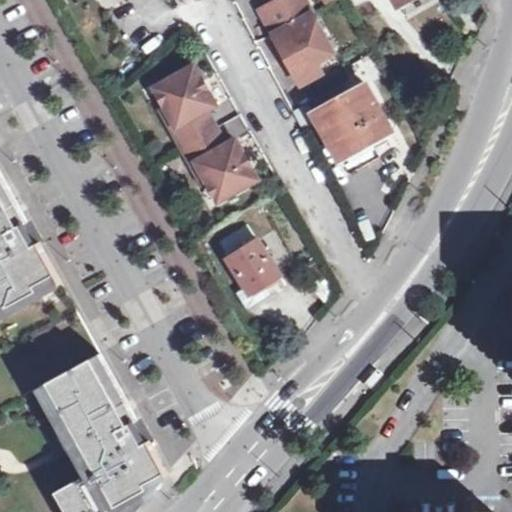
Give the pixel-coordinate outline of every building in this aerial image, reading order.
[(306,0),(275,0),(276,2),(262,10),(276,35),(280,32),(289,47),(284,49),(304,84),(324,73),(318,62),(336,52),(306,0)] [(218,105),(197,66),(158,87),(169,108),(164,110),(184,147),(218,128),(208,110),(218,105)] [(317,114),(342,159),(394,130),(369,86),(317,114)] [(218,128),(184,147),(205,183),(209,180),(220,201),(260,179),(238,140),(228,145),(218,128)] [(43,295),(64,284),(0,168),(0,312),(40,290),(43,295)] [(252,292),(267,283),(281,274),(261,240),(231,259),(248,285),(252,292)] [(273,294),(267,283),(252,292),(248,285),(238,291),(248,309),(273,294)] [(135,511),(169,474),(102,353),(25,396),(59,456),(75,447),(90,474),(58,491),(69,511),(135,511)] [(372,387),(386,371),(379,365),(365,381),(372,387)]
